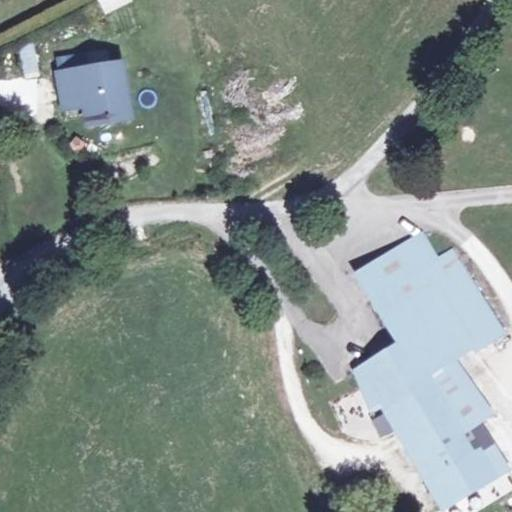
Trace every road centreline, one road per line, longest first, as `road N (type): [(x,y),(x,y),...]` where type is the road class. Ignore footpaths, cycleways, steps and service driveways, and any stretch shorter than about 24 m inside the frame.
road 1 (residential): [(486,0),(388,143),(338,192),(273,217),(132,218),(0,281)]
road 2 (unknown): [(199,216),(246,287),(324,511)]
road 3 (unknown): [(329,196),(348,215),(397,232),(449,205),(511,193)]
